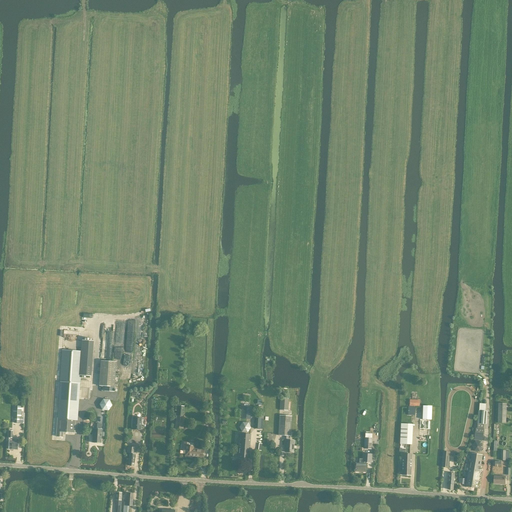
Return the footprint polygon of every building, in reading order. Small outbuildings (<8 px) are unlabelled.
[(60,382),(56,434),(56,437),(63,437),(63,432),(77,433),(82,352),(62,350),(60,382)] [(101,361),(99,386),(104,386),(104,391),(114,392),(114,387),(116,362),(101,361)] [(102,410),(108,410),(112,405),(109,400),(103,399),(100,404),(102,410)] [(408,406),(408,415),(415,415),(415,412),(415,406),(419,407),(420,400),(410,400),(409,406),(408,406)] [(280,401),(280,410),(288,410),(288,401),(280,401)] [(507,403),(499,403),(499,423),(506,423),(507,403)] [(14,406),(13,417),(15,417),(14,422),(19,423),(19,418),(21,418),(21,407),(14,406)] [(241,419),(251,419),(252,407),(242,406),(241,419)] [(422,415),(422,420),(427,420),(431,420),(431,419),(431,414),(432,406),(423,406),(423,414),(422,415)] [(285,445),(285,452),(293,453),(294,441),(290,440),(290,436),(291,416),(279,415),(278,435),(286,436),(286,440),(285,440),(285,445)] [(176,416),(175,428),(183,429),(184,417),(183,417),(176,416)] [(133,429),(141,430),(142,417),(134,417),(133,429)] [(255,418),(255,428),(260,429),(263,429),(263,419),(255,418)] [(92,429),(92,434),(93,434),(92,443),(101,443),(101,436),(104,436),(104,432),(102,432),(102,429),(102,424),(97,424),(97,429),(93,428),(93,429),(92,429)] [(411,444),(412,424),(401,424),(400,444),(411,444)] [(475,432),(474,440),(483,441),(484,429),(477,428),(476,428),(476,432),(475,432)] [(8,449),(18,450),(18,441),(12,440),(12,431),(9,431),(9,438),(8,449)] [(240,433),(239,453),(236,453),(236,457),(239,457),(238,461),(248,462),(250,434),(240,433)] [(472,446),(474,451),(480,452),(484,447),(481,442),(475,441),(472,446)] [(203,458),(204,450),(193,449),(194,443),(184,442),(183,450),(186,450),(185,457),(192,458),(192,455),(195,456),(195,457),(203,458)] [(130,453),(128,466),(134,466),(135,454),(136,448),(128,447),(127,453),(130,453)] [(501,450),(501,460),(505,460),(509,460),(510,451),(506,451),(506,450),(501,450)] [(444,452),(442,467),(449,468),(450,452),(444,452)] [(471,455),(470,465),(473,465),(473,468),(480,470),(483,454),(472,452),(472,454),(471,454),(470,455),(471,455)] [(354,468),(354,469),(355,469),(355,472),(366,472),(366,463),(366,460),(371,461),(371,455),(362,454),(362,459),(359,459),(359,463),(355,463),(355,468),(354,468)] [(411,475),(412,455),(403,454),(402,466),(401,466),(401,465),(399,465),(398,471),(402,471),(402,475),(411,475)] [(470,465),(468,479),(479,480),(480,470),(473,468),(473,465),(470,465)] [(505,484),(506,476),(494,476),(494,483),(502,484),(505,484)] [(479,480),(468,479),(467,479),(466,486),(477,488),(479,480)] [(124,502),(124,506),(123,511),(128,511),(129,505),(132,505),(133,493),(128,493),(127,502),(124,502)]
